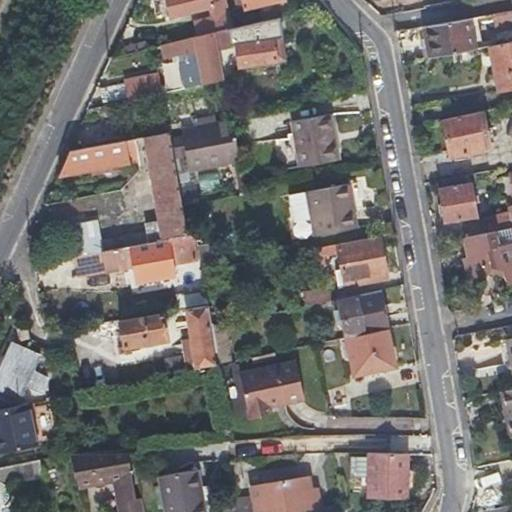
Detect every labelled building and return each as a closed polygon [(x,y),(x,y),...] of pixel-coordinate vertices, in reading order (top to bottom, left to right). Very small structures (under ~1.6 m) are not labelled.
[(168,0),(172,14),(212,4),(210,0),(168,0)] [(252,6),(253,9),(254,13),(267,10),(265,3),(275,0),(242,0),(245,8),(252,6)] [(511,9),(492,13),(494,22),(496,31),(511,27),(511,9)] [(185,39),(216,31),(224,29),(220,13),(181,24),(185,39)] [(430,56),(454,51),(477,47),(471,17),(424,26),(430,56)] [(216,31),(219,48),(243,44),(247,66),(292,58),(288,35),(265,39),(262,24),(239,28),(238,26),(224,29),(216,31)] [(219,48),(216,31),(185,39),(165,44),(168,56),(182,53),(200,49),(207,83),(224,79),(219,48)] [(511,39),(491,44),(496,67),(501,91),(511,88),(511,39)] [(183,59),(182,53),(168,56),(169,61),(183,59)] [(145,75),(111,82),(115,102),(149,95),(145,75)] [(492,148),(491,141),(489,135),(497,133),(494,124),(487,126),(483,110),(444,118),(452,156),(492,148)] [(200,119),(201,126),(221,123),(220,116),(200,119)] [(336,163),(329,116),(290,122),(298,169),(336,163)] [(171,138),(177,173),(188,171),(238,162),(232,121),(221,123),(201,126),(181,130),(182,136),(171,138)] [(179,184),(177,173),(171,138),(170,132),(146,136),(148,147),(160,220),(143,224),(144,232),(97,240),(94,228),(65,234),(70,256),(83,254),(188,233),(179,184)] [(142,149),(148,147),(146,136),(140,137),(142,149)] [(59,174),(94,167),(129,159),(127,144),(131,142),(131,139),(69,149),(59,174)] [(191,182),(188,171),(177,173),(179,184),(191,182)] [(198,178),(201,192),(222,187),(218,172),(198,178)] [(440,202),(441,209),(443,215),(448,214),(449,220),(470,215),(468,204),(464,187),(462,176),(440,180),(445,201),(440,202)] [(475,184),(464,187),(468,204),(478,202),(475,184)] [(329,189),(334,216),(336,233),(354,230),(346,186),(329,189)] [(334,216),(329,189),(304,193),(309,220),(334,216)] [(69,223),(92,219),(89,199),(66,202),(69,223)] [(485,218),(488,232),(511,226),(511,219),(511,212),(485,218)] [(336,233),(334,216),(309,220),(312,237),(336,233)] [(471,279),(481,277),(491,274),(494,268),(505,269),(509,285),(511,284),(511,226),(488,232),(466,237),(471,258),(466,259),(471,279)] [(215,227),(188,233),(83,254),(86,262),(96,260),(98,268),(102,267),(103,272),(130,266),(134,280),(172,271),(170,263),(193,257),(190,240),(208,236),(209,242),(198,245),(201,260),(230,254),(227,233),(217,235),(215,227)] [(334,254),(338,273),(341,291),(370,285),(368,278),(388,274),(381,241),(334,250),(333,246),(299,252),(303,268),(329,263),(328,255),(334,254)] [(390,281),(388,274),(368,278),(370,285),(390,281)] [(331,300),(330,293),(328,286),(304,291),(307,305),(331,300)] [(181,309),(187,308),(212,304),(210,296),(209,288),(178,293),(181,309)] [(388,330),(380,291),(331,300),(337,323),(342,322),(345,339),(349,338),(388,330)] [(212,305),(215,323),(229,320),(224,293),(210,296),(212,304),(212,305)] [(212,304),(187,308),(198,368),(218,364),(211,323),(215,323),(212,305),(212,304)] [(126,352),(130,351),(135,350),(134,344),(167,337),(165,326),(163,316),(162,312),(120,319),(126,352)] [(221,363),(245,359),(237,319),(229,320),(215,323),(221,363)] [(108,342),(106,335),(105,329),(99,330),(101,343),(108,342)] [(396,366),(388,330),(349,338),(353,354),(357,374),(396,366)] [(346,356),(353,354),(349,338),(345,339),(342,340),(346,356)] [(0,410),(19,407),(18,400),(17,393),(22,395),(26,387),(39,392),(47,375),(33,369),(39,355),(12,343),(0,371),(0,410)] [(297,358),(241,371),(252,417),(273,412),(271,404),(305,396),(297,358)] [(190,363),(187,363),(184,364),(183,361),(167,364),(170,374),(191,370),(190,363)] [(30,405),(19,407),(0,410),(0,415),(31,410),(30,405)] [(0,453),(38,445),(31,410),(0,415),(0,453)] [(408,498),(408,476),(409,455),(368,453),(366,497),(408,498)] [(138,511),(137,501),(131,462),(124,463),(122,455),(114,457),(121,511),(138,511)] [(39,457),(33,459),(37,476),(43,474),(39,457)] [(33,459),(0,465),(0,504),(1,504),(6,497),(4,481),(37,476),(33,459)] [(158,498),(195,492),(193,467),(155,471),(158,498)] [(313,479),(300,481),(303,496),(315,494),(313,479)] [(300,481),(281,484),(263,487),(264,495),(254,496),(256,511),(267,510),(267,511),(293,511),(321,507),(318,493),(315,494),(303,496),(300,481)] [(243,511),(256,511),(254,496),(264,495),(263,487),(240,492),(243,511)] [(197,511),(195,492),(158,498),(159,511),(197,511)] [(147,511),(146,500),(137,501),(138,511),(147,511)]
